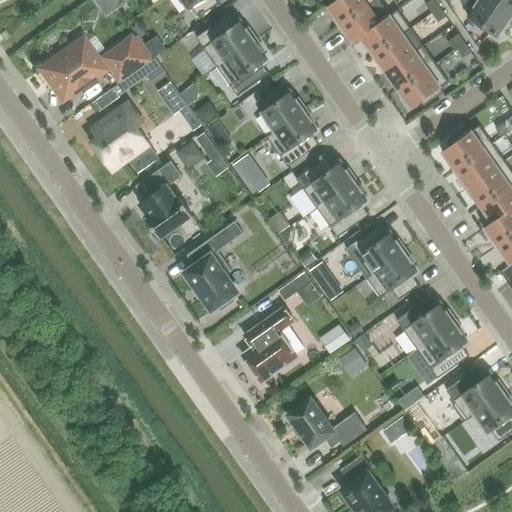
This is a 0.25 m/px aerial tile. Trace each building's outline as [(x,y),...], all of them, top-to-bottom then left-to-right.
[(180,0),(188,10),(191,8),(198,18),(218,4),(215,0),(180,0)] [(369,6),(377,0),(336,0),(327,7),(339,26),(369,5),(369,6)] [(433,0),(430,0),(424,4),(431,14),(439,8),(433,0)] [(497,38),(509,20),(480,0),(479,0),(467,18),(497,38)] [(511,0),(480,0),(509,20),(511,15),(511,0)] [(381,23),(380,22),(369,6),(369,5),(339,26),(352,44),(361,38),(360,38),(381,23)] [(439,8),(431,14),(438,22),(446,17),(439,8)] [(381,23),(360,38),(361,38),(373,55),(410,29),(397,10),(380,22),(381,23)] [(216,67),(256,39),(248,28),(245,30),(239,22),(234,25),(227,15),(195,38),(202,48),(216,67)] [(410,29),(373,55),(385,73),(422,46),(410,29)] [(8,38),(3,31),(0,33),(0,39),(2,42),(8,38)] [(458,34),(449,40),(456,49),(464,43),(458,34)] [(256,39),(216,67),(229,86),(230,86),(237,96),(268,74),(261,64),(267,60),(261,52),(264,50),(256,39)] [(67,51),(65,48),(52,57),(54,60),(40,70),(61,100),(103,70),(81,40),(67,51)] [(145,60),(131,40),(104,59),(118,79),(145,60)] [(464,43),(456,49),(463,58),(471,52),(464,43)] [(422,46),(385,73),(398,90),(435,64),(422,46)] [(435,64),(398,90),(403,98),(400,100),(408,110),(420,102),(423,107),(443,93),(440,88),(448,82),(435,64)] [(274,131),(305,109),(298,99),(295,101),(289,92),(284,96),(277,86),(257,100),(264,110),(260,113),(274,131)] [(121,109),(92,130),(98,139),(92,143),(111,170),(147,145),(121,109)] [(280,157),(287,167),(318,145),(311,134),(317,131),(311,123),(314,121),(305,109),(274,131),(265,137),(280,157)] [(467,127),(447,141),(451,146),(442,152),(454,170),(492,144),(479,126),(470,132),(467,127)] [(262,133),(231,154),(249,181),(280,159),(262,133)] [(492,144),(454,170),(460,178),(457,180),(464,190),(504,162),(492,144)] [(316,209),(356,180),(348,169),(345,171),(339,163),(334,167),(327,157),(295,179),(303,189),(302,189),(316,209)] [(479,206),(511,182),(511,172),(504,162),(464,190),(471,200),(474,198),(479,206)] [(159,239),(192,216),(178,196),(176,198),(167,186),(181,177),(170,163),(136,187),(145,200),(139,204),(148,217),(146,219),(159,239)] [(278,198),(296,177),(282,165),(255,195),(263,202),(271,192),(278,198)] [(361,193),(363,191),(356,180),(316,209),(330,228),(337,238),(369,215),(361,205),(367,202),(361,193)] [(511,208),(511,182),(479,206),(491,223),(492,223),(511,208)] [(511,208),(492,223),(491,223),(483,228),(496,247),(511,235),(511,208)] [(377,227),(345,250),(366,279),(406,251),(398,240),(395,242),(389,233),(384,237),(377,227)] [(194,266),(184,273),(211,311),(237,293),(225,275),(231,271),(217,252),(235,239),(226,228),(209,240),(186,255),(194,266)] [(511,262),(511,235),(496,247),(509,265),(511,262)] [(272,269),(294,259),(288,245),(266,255),(272,269)] [(414,262),(406,251),(366,279),(380,298),(391,290),(398,300),(419,286),(411,276),(417,272),(411,264),(414,262)] [(416,349),(456,321),(448,310),(445,312),(439,304),(434,308),(427,298),(395,320),(403,330),(402,330),(416,349)] [(292,322),(283,308),(244,336),(253,348),(243,356),(261,382),(295,357),(278,332),(292,322)] [(335,333),(336,320),(317,319),(316,333),(335,333)] [(437,379),(468,356),(461,346),(467,343),(461,334),(463,332),(456,321),(416,349),(429,369),(430,368),(437,379)] [(352,343),(339,350),(350,370),(363,363),(352,343)] [(452,386),(445,391),(452,401),(466,421),(474,415),(506,392),(497,381),(495,383),(489,375),(484,379),(477,368),(452,386)] [(511,400),(506,392),(474,415),(488,434),(491,431),(498,441),(502,439),(511,431),(511,417),(511,416),(511,406),(511,405),(511,404),(511,400)] [(290,414),(288,415),(311,448),(320,441),(324,438),(331,448),(339,442),(343,447),(367,430),(355,413),(332,429),(310,399),(303,405),(300,401),(288,410),(290,414)] [(372,470),(362,456),(341,471),(350,484),(341,490),(356,511),(386,511),(393,507),(368,473),(372,470)]
